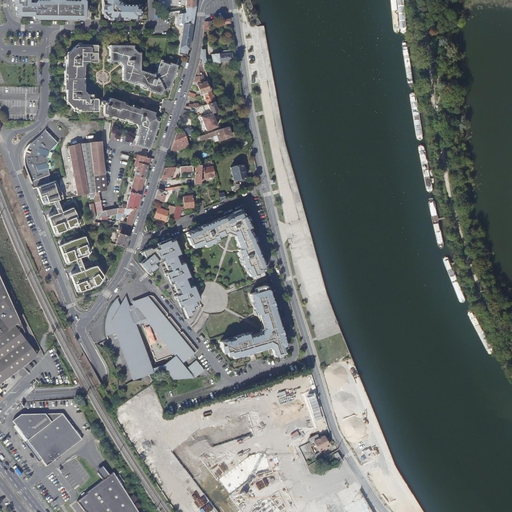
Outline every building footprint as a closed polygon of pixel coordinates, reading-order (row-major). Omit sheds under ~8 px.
[(60,2),(51,2),(49,2),(47,0),(36,0),(35,2),(32,2),(31,0),(30,0),(13,0),(14,3),(15,3),(15,5),(17,5),(17,12),(19,12),(20,13),(20,15),(35,15),(35,17),(37,17),(37,18),(76,19),(76,16),(78,16),(78,19),(84,19),(86,17),(86,0),(66,0),(65,2),(60,2)] [(101,0),(102,12),(103,13),(105,13),(108,16),(108,18),(109,20),(124,19),(125,18),(137,19),(137,16),(140,16),(140,7),(137,7),(137,4),(120,4),(119,5),(116,2),(117,1),(117,0),(101,0)] [(195,6),(194,6),(186,7),(186,13),(184,13),(185,14),(183,23),(192,25),(195,6)] [(188,49),(192,25),(183,23),(185,14),(184,13),(181,14),(178,15),(176,26),(183,26),(178,54),(186,55),(188,49)] [(97,62),(97,45),(77,45),(66,55),(66,70),(65,70),(64,71),(64,72),(64,73),(65,74),(66,74),(66,82),(65,83),(64,83),(64,84),(64,85),(65,86),(66,86),(66,101),(75,112),(93,112),(97,112),(98,104),(98,100),(97,99),(93,99),(93,95),(87,95),(83,91),(84,65),(87,62),(97,62)] [(130,45),(110,45),(111,62),(120,62),(123,65),(123,80),(135,84),(136,83),(139,83),(138,85),(142,86),(141,88),(149,91),(153,92),(158,94),(171,87),(175,72),(176,72),(177,72),(178,71),(178,70),(177,69),(176,69),(177,65),(161,59),(157,72),(153,74),(151,74),(151,72),(150,71),(149,71),(148,71),(147,72),(140,70),(140,55),(130,45)] [(200,57),(201,58),(205,71),(208,71),(204,58),(204,50),(201,50),(200,57)] [(219,62),(232,60),(231,53),(230,53),(229,50),(228,50),(223,51),(222,52),(222,54),(218,55),(218,54),(211,55),(212,64),(219,63),(219,62)] [(198,65),(193,83),(196,82),(197,84),(208,81),(207,77),(202,78),(201,74),(204,73),(200,61),(198,65)] [(208,81),(197,84),(196,84),(200,95),(203,95),(203,92),(210,90),(209,87),(207,87),(206,85),(209,84),(208,81)] [(210,92),(210,90),(203,92),(203,95),(207,104),(214,102),(210,92)] [(124,103),(108,98),(107,102),(104,102),(103,102),(102,102),(101,102),(100,103),(101,106),(101,107),(102,108),(103,108),(103,114),(106,115),(106,117),(109,118),(110,118),(111,117),(119,119),(119,121),(120,121),(121,122),(122,122),(123,121),(130,123),(130,124),(130,125),(131,125),(132,125),(133,125),(134,124),(136,125),(137,126),(138,125),(139,128),(138,128),(136,134),(136,135),(137,136),(134,145),(149,150),(152,143),(153,143),(154,143),(155,142),(155,141),(154,140),(153,140),(158,125),(151,112),(139,107),(138,108),(137,108),(137,109),(125,105),(125,103),(124,103)] [(214,102),(207,104),(201,105),(205,114),(205,115),(211,112),(212,113),(217,111),(217,110),(214,102)] [(211,112),(205,115),(200,117),(206,131),(217,126),(212,113),(211,112)] [(228,127),(215,131),(216,135),(218,141),(231,136),(229,130),(232,129),(230,125),(228,126),(228,127)] [(58,143),(45,129),(44,131),(42,133),(40,135),(38,137),(36,138),(33,140),(31,142),(29,145),(27,148),(26,150),(27,150),(27,152),(26,153),(25,153),(25,155),(24,159),(24,163),(25,167),(27,171),(31,182),(48,175),(45,163),(47,163),(48,162),(48,160),(48,159),(47,157),(46,157),(48,151),(49,151),(58,143)] [(170,151),(169,152),(180,149),(188,146),(185,136),(183,130),(176,132),(170,151)] [(215,131),(199,137),(200,139),(200,140),(216,135),(215,131)] [(93,193),(99,191),(106,190),(104,173),(100,142),(78,144),(68,147),(77,195),(93,193)] [(149,158),(137,155),(135,166),(136,166),(126,208),(131,208),(136,208),(149,158)] [(233,180),(245,177),(242,165),(230,167),(232,177),(233,180)] [(215,176),(212,166),(210,167),(208,167),(208,166),(205,167),(206,168),(202,169),(205,178),(215,176)] [(165,168),(161,179),(166,181),(167,177),(171,178),(174,170),(175,167),(165,168)] [(47,217),(54,234),(77,226),(79,223),(75,213),(72,207),(61,212),(57,200),(62,199),(61,193),(55,180),(36,187),(42,204),(52,201),(57,213),(47,217)] [(155,197),(154,199),(159,200),(163,202),(165,195),(163,195),(164,191),(157,189),(155,197)] [(99,191),(93,193),(97,213),(103,211),(99,191)] [(183,197),(183,198),(184,208),(193,207),(192,196),(183,197)] [(173,221),(180,218),(182,207),(175,206),(175,207),(174,212),(173,221)] [(103,211),(97,213),(98,218),(101,217),(101,219),(107,220),(107,216),(117,214),(120,214),(119,218),(121,218),(122,217),(124,218),(126,214),(129,214),(126,224),(132,226),(137,209),(136,209),(131,208),(126,208),(125,208),(122,208),(119,208),(118,208),(117,208),(103,211)] [(160,209),(157,208),(155,214),(154,218),(164,221),(167,211),(165,210),(165,209),(160,208),(160,209)] [(187,238),(190,245),(192,244),(193,248),(206,243),(207,245),(216,242),(215,240),(218,239),(217,237),(227,232),(230,233),(232,235),(235,236),(240,249),(245,248),(245,249),(238,252),(244,267),(247,266),(247,268),(246,268),(250,276),(252,275),(253,278),(263,274),(262,271),(264,270),(263,267),(264,267),(260,258),(259,259),(258,255),(260,254),(257,246),(255,247),(254,243),(251,237),(250,237),(247,228),(249,227),(244,216),(241,218),(238,210),(233,212),(234,214),(225,218),(224,217),(200,227),(200,229),(187,234),(189,237),(187,238)] [(93,227),(110,229),(116,229),(118,230),(118,228),(113,227),(113,225),(92,222),(93,227)] [(128,235),(130,230),(119,227),(118,228),(118,230),(116,229),(116,231),(117,231),(117,233),(119,233),(128,236),(128,235)] [(124,247),(128,236),(119,233),(115,245),(123,247),(124,247)] [(71,240),(60,245),(58,246),(65,263),(66,262),(70,261),(75,259),(79,271),(70,275),(76,292),(90,288),(89,287),(97,284),(103,276),(96,266),(89,267),(83,270),(79,257),(86,255),(90,252),(84,236),(71,240)] [(150,248),(142,252),(145,259),(144,259),(139,263),(148,274),(157,266),(156,264),(163,261),(166,270),(168,269),(169,270),(165,273),(170,285),(172,284),(176,293),(178,292),(179,293),(175,296),(180,307),(182,306),(187,318),(190,317),(197,305),(195,301),(199,300),(198,298),(199,298),(194,287),(193,286),(189,287),(186,278),(189,277),(189,275),(185,264),(184,264),(183,263),(180,264),(176,255),(179,254),(179,252),(180,252),(175,241),(174,241),(174,240),(170,241),(169,240),(156,245),(157,247),(150,250),(150,248)] [(0,343),(21,334),(24,332),(0,278),(0,343)] [(227,340),(220,342),(223,353),(226,352),(227,353),(235,356),(238,354),(239,356),(242,355),(243,357),(249,355),(248,353),(251,353),(249,347),(251,346),(252,351),(254,350),(259,349),(259,350),(263,349),(263,348),(268,346),(271,347),(274,356),(284,353),(282,346),(283,346),(284,346),(284,345),(284,344),(284,343),(284,342),(283,341),(282,341),(282,339),(283,339),(280,328),(279,329),(278,328),(276,329),(274,329),(273,328),(273,327),(278,326),(273,309),(268,311),(267,310),(267,309),(272,307),(272,306),(273,306),(270,295),(268,296),(268,294),(268,293),(269,293),(268,292),(268,291),(268,290),(267,290),(266,289),(265,286),(255,289),(256,292),(249,294),(252,301),(253,301),(254,307),(253,308),(255,313),(260,311),(260,313),(259,314),(262,322),(263,326),(262,328),(265,329),(270,328),(271,330),(265,332),(262,330),(260,334),(249,337),(248,337),(249,340),(247,341),(246,337),(244,338),(243,334),(237,336),(237,337),(233,338),(234,340),(227,342),(227,340)] [(121,310),(120,306),(117,299),(114,303),(111,307),(109,312),(107,317),(106,322),(106,327),(106,333),(107,336),(115,333),(123,330),(125,337),(121,338),(126,351),(130,349),(133,357),(129,358),(133,371),(138,369),(139,372),(139,373),(141,372),(142,373),(151,370),(135,328),(143,325),(156,362),(159,361),(160,361),(168,358),(167,358),(174,355),(175,358),(165,365),(176,379),(184,379),(189,374),(181,364),(192,356),(188,352),(190,351),(193,355),(198,351),(183,332),(181,333),(179,330),(180,330),(170,317),(169,318),(167,315),(168,314),(154,298),(149,296),(146,297),(147,298),(148,300),(121,310)] [(120,306),(121,310),(129,307),(125,296),(120,306)] [(131,302),(133,305),(148,300),(147,298),(146,297),(131,302)] [(123,330),(115,333),(132,379),(152,372),(151,370),(142,373),(141,372),(139,373),(139,372),(138,369),(133,371),(129,358),(133,357),(130,349),(126,351),(121,338),(125,337),(123,330)] [(33,350),(22,335),(21,334),(0,343),(0,382),(37,355),(33,350)] [(187,366),(195,377),(204,370),(197,360),(187,366)] [(155,427),(166,442),(227,397),(212,377),(200,386),(193,378),(184,379),(176,379),(191,399),(187,402),(180,393),(166,404),(169,409),(167,410),(164,405),(157,411),(164,420),(155,427)] [(272,479),(268,462),(262,464),(253,471),(252,470),(247,474),(245,476),(242,478),(242,479),(229,489),(230,490),(226,493),(225,492),(211,473),(213,472),(206,464),(205,465),(200,459),(210,452),(211,454),(228,441),(226,439),(232,435),(233,437),(250,424),(259,423),(256,409),(254,410),(252,404),(243,406),(240,408),(237,410),(229,416),(225,420),(225,421),(211,432),(210,431),(204,435),(190,446),(177,456),(181,462),(198,484),(200,483),(210,496),(209,497),(219,511),(229,511),(237,507),(235,505),(241,501),(243,502),(250,497),(257,491),(258,492),(263,488),(269,483),(268,482),(272,479)] [(12,420),(25,438),(50,422),(43,413),(20,415),(12,420)] [(39,456),(75,430),(63,414),(50,422),(25,438),(39,456)] [(298,429),(288,433),(297,455),(307,452),(298,429)] [(82,439),(75,430),(39,456),(47,466),(82,439)] [(323,435),(318,438),(313,440),(318,451),(328,446),(323,435)] [(317,460),(321,459),(323,457),(321,452),(315,455),(317,460)] [(87,495),(77,503),(84,511),(85,511),(136,511),(113,474),(86,494),(87,495)] [(203,502),(206,499),(196,486),(192,488),(203,502)] [(288,511),(283,501),(279,504),(278,503),(267,511),(266,511),(288,511)]
